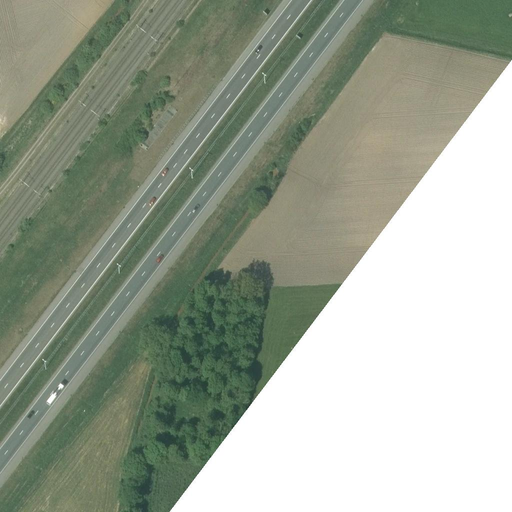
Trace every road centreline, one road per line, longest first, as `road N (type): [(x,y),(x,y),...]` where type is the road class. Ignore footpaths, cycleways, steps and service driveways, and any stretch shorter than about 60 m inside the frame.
road 1 (motorway): [(0,466),(356,0)]
road 2 (motorway): [(304,0),(0,396)]
